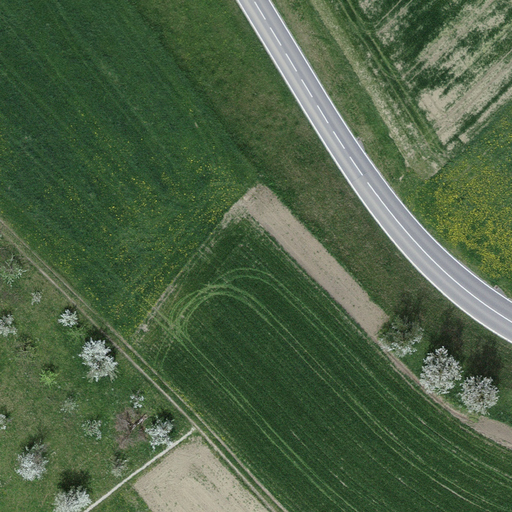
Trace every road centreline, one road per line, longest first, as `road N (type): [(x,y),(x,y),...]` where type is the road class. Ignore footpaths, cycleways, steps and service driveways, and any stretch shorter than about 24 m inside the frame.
road 1 (tertiary): [(253,0),(406,232),(511,322)]
road 2 (track): [(281,511),(0,225)]
